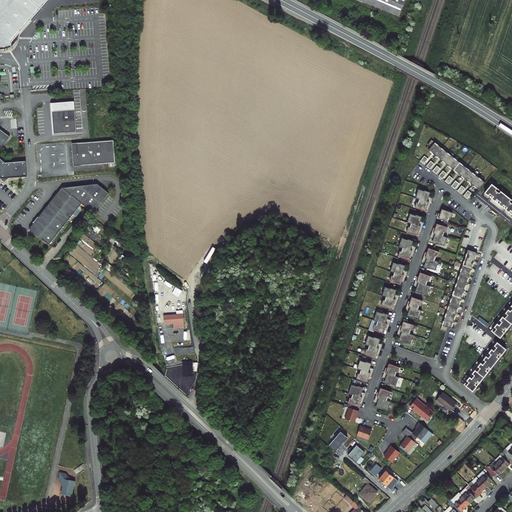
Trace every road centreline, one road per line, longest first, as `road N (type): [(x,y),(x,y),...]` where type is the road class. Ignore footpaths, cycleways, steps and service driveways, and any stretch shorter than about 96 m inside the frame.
road 1 (primary): [(280,0),(511,129)]
road 2 (residential): [(444,378),(494,229),(443,187)]
road 3 (residential): [(443,187),(386,349)]
road 4 (secondary): [(300,511),(188,405)]
road 5 (secondary): [(184,409),(292,511)]
road 6 (residential): [(98,379),(90,409),(100,509)]
road 7 (secondary): [(396,505),(489,413)]
